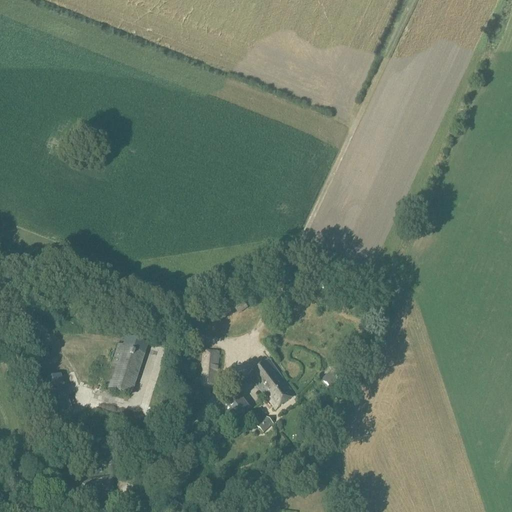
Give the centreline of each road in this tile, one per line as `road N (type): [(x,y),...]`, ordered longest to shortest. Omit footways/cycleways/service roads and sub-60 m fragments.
road 1 (track): [(408,0),(250,343),(206,401)]
road 2 (track): [(105,511),(206,401)]
